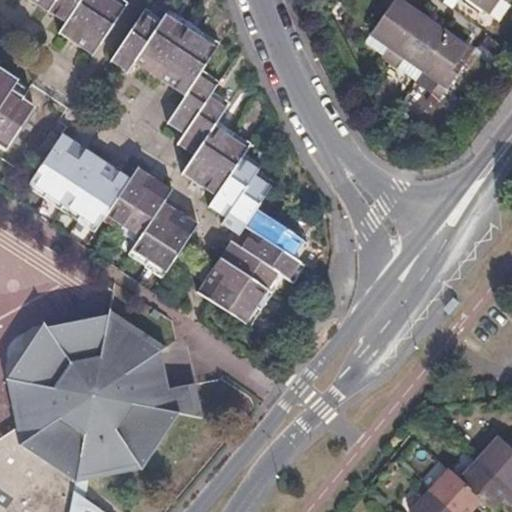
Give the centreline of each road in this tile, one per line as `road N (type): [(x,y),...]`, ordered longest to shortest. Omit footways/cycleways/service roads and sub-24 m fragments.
road 1 (tertiary): [(336,392),(376,352),(511,168)]
road 2 (tertiary): [(377,294),(196,511)]
road 3 (residential): [(336,392),(429,251),(431,226)]
road 4 (residential): [(322,131),(367,227),(377,294)]
road 5 (tertiary): [(236,511),(336,392)]
road 6 (residential): [(322,131),(260,0)]
road 7 (residential): [(431,226),(322,131)]
road 8 (tertiary): [(511,123),(431,226)]
